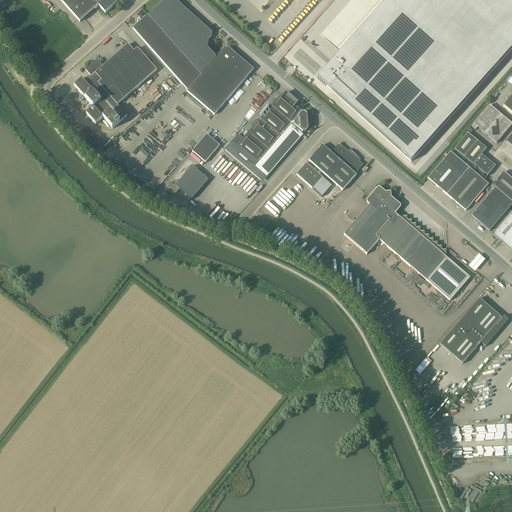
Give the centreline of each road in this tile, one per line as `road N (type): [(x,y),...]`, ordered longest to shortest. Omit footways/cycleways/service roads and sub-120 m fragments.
road 1 (unclassified): [(139,0),(52,79),(47,95),(89,150),(165,205),(228,230),(238,225),(332,117)]
road 2 (unclassified): [(511,272),(332,117)]
road 3 (unclassified): [(332,117),(198,0)]
road 4 (unknown): [(511,474),(459,476),(440,452),(438,424),(498,401)]
road 5 (unknown): [(511,284),(503,330),(462,368),(441,368)]
